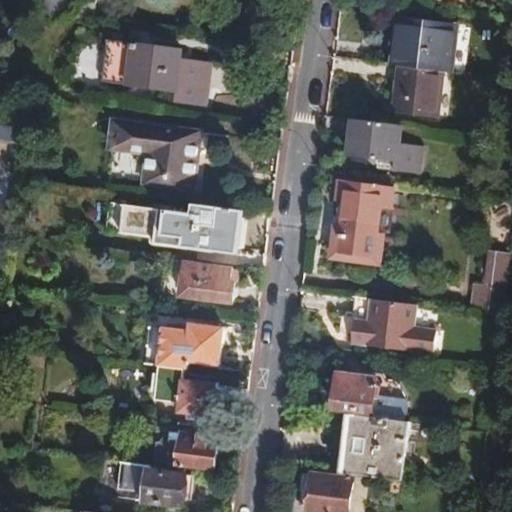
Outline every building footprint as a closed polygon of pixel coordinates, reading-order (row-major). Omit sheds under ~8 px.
[(400,22),(394,67),(407,69),(448,75),(454,30),(400,22)] [(180,59),(180,50),(108,39),(102,79),(173,90),(173,98),(202,103),(209,64),(180,59)] [(443,119),(448,75),(407,69),(402,114),(443,119)] [(400,147),(401,128),(356,122),(352,160),(397,166),(396,174),(420,177),(423,150),(400,147)] [(197,193),(206,135),(119,123),(115,152),(153,158),(150,186),(197,193)] [(14,127),(0,124),(0,146),(11,148),(14,127)] [(329,256),(368,262),(369,257),(378,259),(382,237),(376,236),(381,207),(395,209),(398,191),(339,182),(336,207),(344,208),(341,227),(333,226),(329,256)] [(244,213),(160,201),(158,216),(122,211),(119,236),(155,241),(154,247),(213,255),(214,253),(239,256),(244,213)] [(508,235),(511,204),(498,201),(493,233),(508,235)] [(184,297),(187,265),(167,262),(163,294),(184,297)] [(233,270),(187,265),(184,297),(233,304),(236,284),(232,283),(233,270)] [(502,318),(505,295),(477,291),(474,315),(502,318)] [(402,326),(404,305),(357,299),(354,320),(343,319),(340,343),(419,354),(423,330),(402,326)] [(190,333),(186,361),(219,365),(223,329),(191,325),(190,333)] [(156,366),(159,367),(165,330),(150,327),(145,365),(156,366)] [(183,370),(185,370),(186,361),(190,333),(165,330),(159,367),(183,370)] [(181,379),(183,370),(159,367),(156,366),(151,398),(178,402),(181,379)] [(334,410),(372,415),(374,400),(379,401),(380,389),(376,388),(377,380),(338,376),(334,410)] [(178,402),(177,413),(184,413),(184,419),(199,420),(199,416),(212,417),(214,403),(224,404),(225,388),(216,387),(216,384),(181,379),(178,402)] [(339,474),(399,482),(406,424),(346,416),(339,474)] [(159,434),(156,464),(213,471),(216,441),(159,434)] [(150,473),(150,467),(136,466),(133,492),(146,494),(145,504),(181,508),(182,501),(190,502),(192,478),(150,473)] [(307,511),(349,511),(353,481),(312,476),(312,479),(304,478),(302,491),(310,492),(307,511)]
